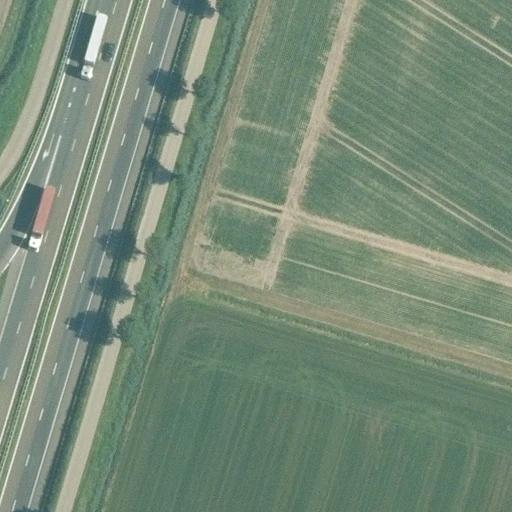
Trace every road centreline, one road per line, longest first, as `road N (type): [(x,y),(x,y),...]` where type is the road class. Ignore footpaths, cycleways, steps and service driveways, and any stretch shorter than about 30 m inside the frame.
road 1 (unclassified): [(64,511),(217,0)]
road 2 (motorway): [(11,511),(164,0)]
road 3 (motorway): [(74,139),(0,390)]
road 4 (unclassified): [(0,171),(36,102),(66,0)]
road 5 (motorway): [(116,0),(74,139)]
road 6 (motorway): [(74,139),(0,250)]
